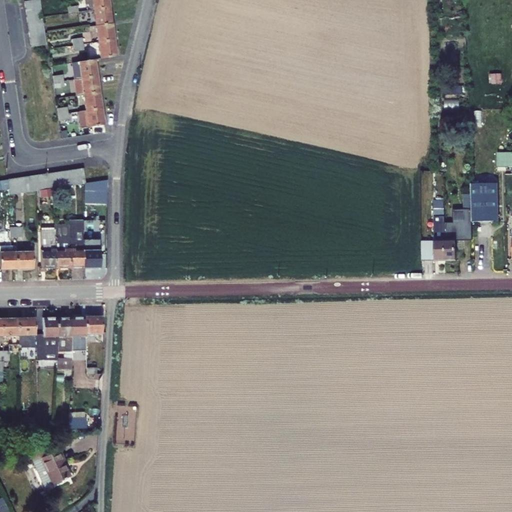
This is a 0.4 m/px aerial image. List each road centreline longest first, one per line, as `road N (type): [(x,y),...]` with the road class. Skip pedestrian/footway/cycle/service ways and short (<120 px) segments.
road 1 (tertiary): [(114,292),(511,284)]
road 2 (residential): [(119,147),(38,157),(21,151),(0,21)]
road 3 (residential): [(99,511),(114,292)]
road 4 (residential): [(119,147),(148,0)]
road 5 (residential): [(114,292),(119,147)]
